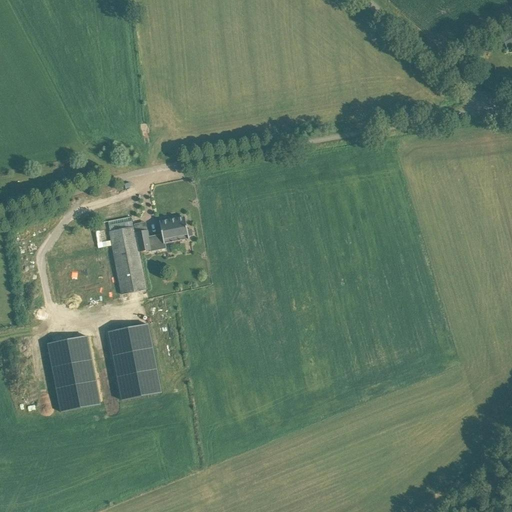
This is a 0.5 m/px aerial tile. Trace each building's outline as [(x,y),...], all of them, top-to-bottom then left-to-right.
[(511,31),(501,36),(507,50),(511,47),(511,31)] [(150,250),(150,252),(166,249),(165,243),(189,239),(189,237),(193,236),(192,229),(187,230),(185,218),(160,222),(162,235),(149,238),(151,250),(150,250)] [(147,290),(135,227),(109,232),(121,295),(147,290)] [(149,238),(147,231),(136,233),(140,252),(150,250),(151,250),(149,238)] [(109,245),(50,256),(60,306),(79,302),(104,297),(119,294),(109,245)] [(148,324),(109,331),(120,400),(160,393),(148,324)] [(88,334),(49,341),(60,410),(100,403),(88,334)]
